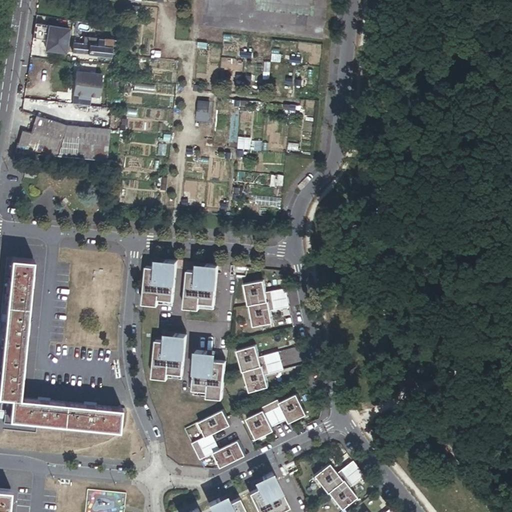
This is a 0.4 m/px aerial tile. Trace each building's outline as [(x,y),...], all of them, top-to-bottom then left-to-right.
[(68,30),(35,25),(33,41),(46,43),(45,51),(65,53),(68,30)] [(113,39),(74,36),(72,53),(75,54),(115,57),(116,46),(112,46),(113,39)] [(101,71),(75,69),(74,90),(99,92),(101,71)] [(197,121),(209,122),(211,102),(199,101),(197,121)] [(17,144),(15,152),(107,161),(110,128),(68,125),(35,115),(30,133),(22,131),(18,144),(17,144)] [(34,169),(26,167),(25,176),(33,178),(34,169)] [(157,190),(166,191),(168,178),(161,177),(161,184),(158,184),(157,190)] [(33,260),(12,258),(0,380),(0,396),(12,397),(10,419),(118,429),(120,408),(19,398),(33,260)] [(166,268),(147,266),(144,303),(173,305),(178,260),(167,260),(166,268)] [(208,264),(207,273),(189,271),(186,307),(214,310),(218,265),(208,264)] [(267,292),(265,280),(246,283),(249,305),(251,304),(254,326),(272,322),(270,310),(290,307),(287,288),(267,292)] [(182,379),(187,333),(176,332),(176,341),(158,340),(153,376),(182,379)] [(260,357),(257,345),(238,350),(244,371),(245,370),(251,391),(268,386),(265,375),(285,369),(280,351),(260,357)] [(208,351),(198,350),(193,395),(222,398),(225,362),(207,360),(208,351)] [(265,410),(248,418),(257,438),(275,430),(273,426),(288,419),(290,423),(296,420),(308,414),(298,394),(281,402),(280,399),(264,407),(265,410)] [(232,425),(224,410),(199,422),(206,437),(193,444),(201,460),(215,453),(222,467),(247,455),(239,440),(221,449),(213,434),(232,425)] [(337,473),(329,463),(314,475),(327,492),(328,491),(341,509),(357,497),(349,487),(365,475),(353,460),(337,473)] [(275,511),(288,506),(272,473),(263,477),(267,484),(250,493),(259,511),(275,511)] [(0,511),(8,511),(10,490),(0,488),(0,511)] [(218,499),(209,503),(213,511),(245,511),(238,498),(221,506),(218,499)]
